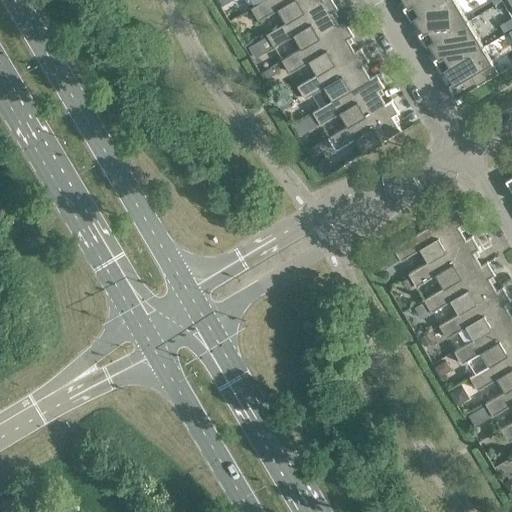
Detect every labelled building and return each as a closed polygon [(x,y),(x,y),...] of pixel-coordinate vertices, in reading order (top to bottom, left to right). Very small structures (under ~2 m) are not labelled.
[(264,0),(251,8),(259,21),(278,9),(286,22),(286,23),(325,0),(324,0),(264,0)] [(332,0),(324,0),(325,0),(286,23),(286,22),(267,33),(274,47),(294,35),(301,48),(302,49),(340,26),(339,25),(333,14),(332,12),(338,9),(332,0)] [(443,0),(404,0),(406,2),(408,5),(403,7),(407,14),(411,21),(416,18),(415,17),(443,0)] [(468,20),(456,0),(443,0),(415,17),(416,18),(421,28),(423,31),(418,33),(422,40),(426,46),(431,44),(430,43),(468,20)] [(511,20),(510,18),(499,24),(504,31),(511,25),(511,20)] [(484,46),(468,20),(430,43),(431,44),(437,54),(438,56),(434,59),(438,66),(441,72),(446,69),(484,46)] [(345,22),(339,25),(340,26),(302,49),(301,48),(282,59),(290,73),(309,61),(317,74),(317,75),(355,52),(355,51),(349,41),(347,39),(353,35),(345,22)] [(258,39),(245,47),(253,59),(265,51),(258,39)] [(499,73),(484,46),(446,69),(452,80),(454,82),(449,85),(451,88),(457,98),(499,73)] [(361,48),(355,51),(355,52),(317,75),(317,74),(297,85),(305,99),(324,87),(332,100),(333,101),(371,78),(370,77),(364,67),(363,65),(369,61),(361,49),(361,48)] [(271,67),(261,73),(265,80),(275,73),(271,67)] [(376,74),(370,77),(371,78),(333,101),(332,100),(313,111),(320,124),(340,113),(347,126),(348,127),(386,104),(386,103),(379,92),(378,90),(384,87),(377,74),(376,74)] [(283,95),(276,99),(282,109),(289,105),(283,95)] [(392,99),(386,103),(386,104),(348,127),(347,126),(328,137),(336,150),(355,139),(364,153),(402,131),(395,118),(393,116),(399,113),(392,99)] [(304,119),(293,126),(299,136),(310,130),(304,119)] [(327,160),(317,165),(323,176),(333,170),(327,160)] [(465,223),(457,210),(393,247),(401,260),(420,249),(428,262),(428,263),(467,240),(466,239),(460,229),(459,226),(465,223)] [(472,235),(466,239),(467,240),(428,263),(428,262),(409,273),(410,275),(415,284),(416,286),(436,275),(443,287),(444,288),(482,266),(481,265),(475,255),(474,252),(480,248),(472,235)] [(388,253),(377,259),(382,268),(393,262),(388,253)] [(487,261),(481,265),(482,266),(444,288),(443,287),(424,299),(431,312),(432,312),(451,301),(458,313),(459,314),(497,291),(490,280),(489,278),(495,274),(487,261)] [(410,275),(403,279),(408,288),(415,284),(410,275)] [(503,287),(497,291),(459,314),(458,313),(439,325),(447,338),(466,326),(474,339),(474,340),(511,317),(511,316),(506,306),(504,304),(511,300),(503,287)] [(424,299),(416,305),(423,317),(431,312),(424,299)] [(511,317),(474,340),(474,339),(455,350),(463,364),(482,353),(489,365),(490,366),(511,353),(511,317)] [(427,333),(420,337),(425,345),(432,341),(427,333)] [(511,353),(490,366),(489,365),(470,377),(478,390),(497,378),(505,391),(505,392),(511,387),(511,353)] [(443,362),(434,367),(439,376),(448,371),(443,362)] [(511,387),(505,392),(505,391),(485,403),(493,416),(511,404),(511,387)] [(460,388),(450,394),(456,404),(466,398),(460,388)] [(479,409),(468,415),(473,424),(484,418),(479,409)] [(511,421),(501,428),(508,441),(511,439),(511,421)] [(12,511),(8,500),(0,502),(0,511),(12,511)]
